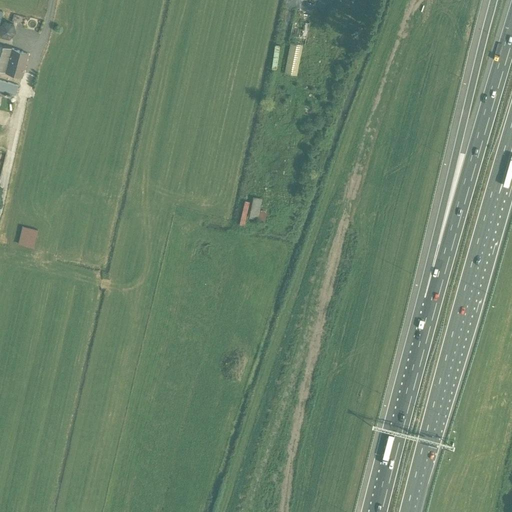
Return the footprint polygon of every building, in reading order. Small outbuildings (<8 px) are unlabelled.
[(304,13),(298,42),(306,43),(312,14),(304,13)] [(0,29),(0,34),(11,39),(18,24),(5,18),(0,29)] [(289,74),(297,44),(288,41),(280,71),(289,74)] [(0,68),(23,75),(29,52),(0,43),(0,68)] [(0,87),(16,92),(18,83),(0,77),(0,87)] [(255,195),(250,220),(268,224),(270,212),(262,211),(265,197),(255,195)] [(23,225),(18,243),(34,247),(39,229),(23,225)]
